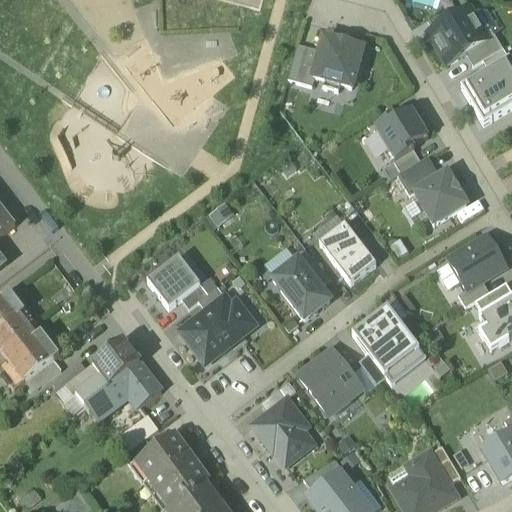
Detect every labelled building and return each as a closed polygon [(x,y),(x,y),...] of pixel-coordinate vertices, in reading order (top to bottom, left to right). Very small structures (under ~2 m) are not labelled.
[(427,38),(446,69),(464,59),(487,44),(469,14),(465,16),(459,14),(449,19),(448,26),(427,38)] [(487,15),(469,14),(487,44),(493,40),(499,36),(487,15)] [(487,44),(464,59),(472,72),(481,67),(502,53),(493,40),(487,44)] [(336,48),(323,44),(320,57),(312,83),(313,83),(324,86),(339,90),(351,93),(362,55),(348,51),(349,48),(337,45),(336,48)] [(287,85),(311,92),(313,83),(312,83),(320,57),(297,50),(287,85)] [(481,67),(487,77),(509,64),(502,53),(481,67)] [(487,77),(460,93),(482,130),(510,114),(511,112),(511,70),(509,64),(487,77)] [(339,90),(324,86),(322,93),(337,97),(339,90)] [(374,133),(388,157),(394,167),(413,156),(411,153),(427,143),(411,116),(395,125),(393,122),(374,133)] [(413,156),(394,167),(389,170),(382,174),(388,185),(419,167),(413,156)] [(383,159),(389,170),(394,167),(388,157),(383,159)] [(409,201),(413,198),(439,183),(427,162),(396,181),(409,201)] [(439,183),(413,198),(417,204),(429,225),(433,231),(466,212),(459,201),(460,201),(459,200),(453,190),(453,189),(452,189),(446,179),(439,183)] [(429,225),(417,204),(403,212),(415,233),(429,225)] [(234,219),(225,207),(208,220),(217,232),(234,219)] [(0,242),(15,230),(0,210),(0,242)] [(311,240),(318,249),(344,230),(336,220),(311,240)] [(318,249),(350,290),(375,271),(344,230),(318,249)] [(389,249),(397,263),(408,257),(400,243),(389,249)] [(505,272),(487,243),(448,267),(465,296),(482,286),(505,272)] [(264,270),(274,283),(296,266),(285,253),(264,270)] [(199,291),(208,285),(186,257),(178,263),(199,291)] [(297,265),(319,293),(329,286),(323,278),(307,258),(297,265)] [(195,295),(199,291),(178,263),(174,267),(195,295)] [(274,283),(272,284),(304,325),(329,306),(319,293),(297,265),(296,266),(274,283)] [(195,295),(174,267),(147,288),(168,315),(180,306),(195,295)] [(195,295),(180,306),(188,316),(198,308),(217,294),(209,284),(208,285),(199,291),(195,295)] [(482,286),(465,296),(458,301),(465,313),(474,307),(489,298),(482,286)] [(474,307),(482,319),(511,300),(510,297),(505,288),(489,298),(474,307)] [(205,318),(224,303),(217,294),(198,308),(205,318)] [(10,298),(0,305),(0,355),(34,329),(10,298)] [(396,305),(407,320),(416,314),(404,299),(396,305)] [(511,300),(482,319),(478,321),(485,332),(478,336),(490,356),(511,342),(511,300)] [(180,337),(204,369),(243,339),(237,331),(247,323),(235,308),(230,312),(224,303),(205,318),(180,337)] [(386,313),(398,328),(408,321),(407,320),(396,305),(386,313)] [(386,313),(351,339),(367,360),(385,384),(390,390),(425,363),(398,328),(386,313)] [(237,331),(243,339),(253,331),(247,323),(237,331)] [(23,389),(24,387),(34,380),(53,366),(59,361),(34,329),(0,355),(0,358),(4,363),(7,368),(23,389)] [(438,333),(426,340),(433,352),(445,345),(438,333)] [(92,370),(92,371),(101,383),(96,387),(93,387),(77,399),(75,401),(84,412),(116,387),(139,370),(122,347),(92,370)] [(298,381),(328,420),(332,417),(353,401),(361,395),(351,381),(331,355),(298,381)] [(385,384),(367,360),(358,368),(362,373),(376,391),(385,384)] [(40,388),(41,390),(60,376),(53,366),(34,380),(40,388)] [(500,366),(486,374),(494,387),(508,378),(500,366)] [(51,388),(59,398),(70,389),(87,376),(86,375),(79,367),(51,388)] [(13,397),(23,389),(7,368),(0,373),(4,378),(1,381),(13,397)] [(139,370),(116,387),(128,404),(137,415),(161,398),(139,370)] [(70,389),(77,399),(93,387),(96,387),(101,383),(92,371),(86,375),(87,376),(70,389)] [(362,373),(351,381),(361,395),(365,400),(376,391),(362,373)] [(40,388),(34,380),(24,387),(31,395),(40,388)] [(96,428),(128,404),(116,387),(84,412),(96,428)] [(279,395),(287,404),(295,397),(288,388),(279,395)] [(72,421),(84,412),(75,401),(77,399),(70,389),(59,398),(66,407),(63,410),(72,421)] [(287,404),(279,395),(260,410),(268,419),(286,405),(287,404)] [(353,401),(332,417),(340,428),(361,410),(353,401)] [(270,452),(285,471),(312,450),(303,438),(297,430),(302,426),(286,405),(268,419),(252,431),(268,453),(270,452)] [(510,437),(511,440),(511,421),(503,427),(510,437)] [(112,448),(122,463),(145,446),(157,436),(147,422),(112,448)] [(297,430),(303,438),(309,434),(302,426),(297,430)] [(511,440),(510,437),(482,454),(502,488),(511,481),(511,440)] [(348,439),(336,449),(344,458),(355,449),(348,439)] [(133,471),(164,511),(174,511),(204,490),(207,487),(195,470),(196,470),(188,459),(187,460),(173,441),(152,457),(133,471)] [(152,457),(145,446),(122,463),(130,473),(133,471),(152,457)] [(441,452),(430,459),(438,471),(448,464),(441,452)] [(353,457),(339,467),(347,476),(360,467),(353,457)] [(391,495),(400,511),(441,511),(457,503),(448,489),(438,471),(430,459),(429,457),(411,468),(417,479),(409,483),(394,492),(391,495)] [(448,464),(438,471),(448,489),(459,483),(448,464)] [(303,485),(312,497),(338,477),(341,475),(333,466),(303,485)] [(388,482),(394,492),(409,483),(403,473),(388,482)] [(364,511),(350,493),(338,477),(312,497),(307,502),(314,511),(364,511)] [(350,493),(364,511),(380,511),(359,485),(350,493)] [(220,511),(204,490),(174,511),(220,511)] [(21,502),(28,511),(41,502),(34,493),(21,502)] [(56,511),(88,511),(77,497),(65,505),(56,511)] [(41,511),(56,511),(65,505),(60,498),(41,511)]
